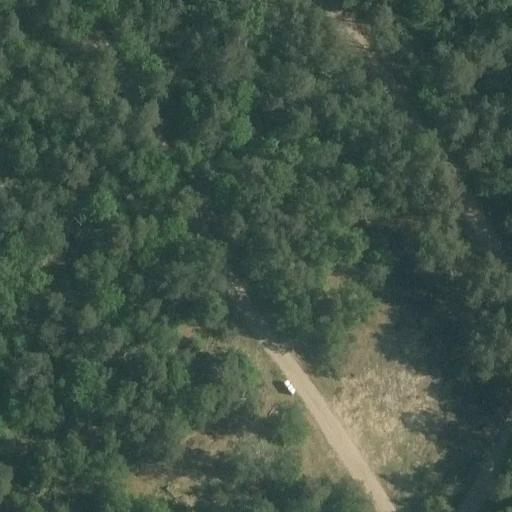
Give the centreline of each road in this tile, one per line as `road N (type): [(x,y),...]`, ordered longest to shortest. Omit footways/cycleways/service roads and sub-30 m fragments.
road 1 (track): [(384,511),(253,320),(155,134),(72,0)]
road 2 (track): [(324,0),(511,279)]
